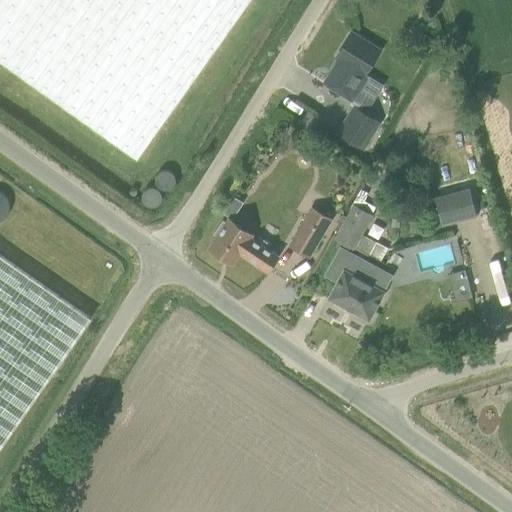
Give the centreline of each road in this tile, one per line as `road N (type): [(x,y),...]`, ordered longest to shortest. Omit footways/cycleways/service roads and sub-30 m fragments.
road 1 (unclassified): [(165,264),(321,0)]
road 2 (unclassified): [(10,511),(165,264)]
road 3 (unclassified): [(360,402),(165,264)]
road 4 (unclassified): [(165,264),(0,145)]
road 5 (unclassified): [(509,511),(360,402)]
road 6 (unclassified): [(360,402),(511,355)]
